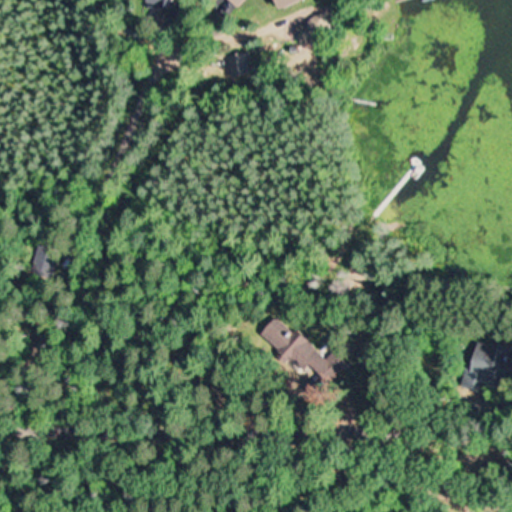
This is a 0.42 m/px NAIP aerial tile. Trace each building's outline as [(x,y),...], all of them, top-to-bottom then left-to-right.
[(173,0),(143,0),(169,10),(173,0)] [(226,0),(236,9),(244,0),(226,0)] [(268,0),(274,10),(295,0),(268,0)] [(235,78),(255,76),(253,53),(233,55),(235,78)] [(263,332),(309,373),(324,356),(278,315),(263,332)] [(511,355),(511,350),(482,340),(465,386),(496,398),(511,355)]
